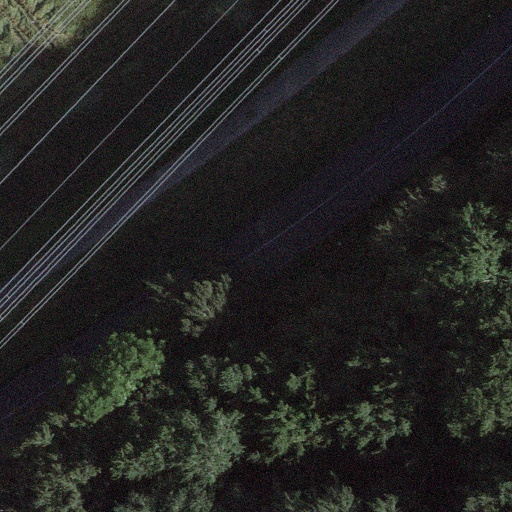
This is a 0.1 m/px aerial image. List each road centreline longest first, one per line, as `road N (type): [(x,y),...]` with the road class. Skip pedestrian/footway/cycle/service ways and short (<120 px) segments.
road 1 (tertiary): [(511,21),(443,102),(0,403)]
road 2 (track): [(409,0),(137,219),(0,314)]
